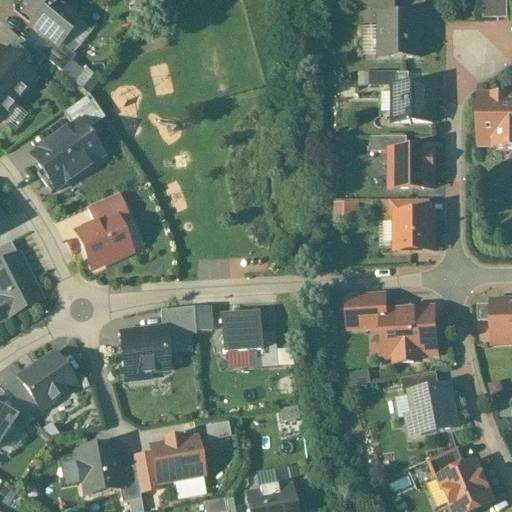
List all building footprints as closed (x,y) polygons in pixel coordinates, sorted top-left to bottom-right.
[(19,0),(41,18),(56,0),(19,0)] [(41,18),(32,29),(49,43),(57,50),(60,46),(81,21),(56,0),(41,18)] [(395,0),(358,0),(357,7),(393,14),(395,0)] [(509,17),(507,0),(481,0),(482,18),(509,17)] [(420,19),(379,19),(379,59),(420,59),(420,19)] [(20,40),(6,58),(30,78),(45,61),(39,56),(20,40)] [(49,43),(39,56),(45,61),(62,75),(76,59),(60,46),(57,50),(49,43)] [(0,52),(0,124),(35,82),(30,78),(6,58),(0,52)] [(384,75),(368,75),(368,89),(384,89),(384,75)] [(408,75),(384,75),(384,89),(394,89),(408,89),(408,75)] [(408,89),(394,89),(394,125),(432,125),(432,89),(408,89)] [(511,98),(478,98),(478,148),(493,148),(493,151),(511,151),(511,98)] [(82,124),(33,157),(56,191),(105,157),(82,124)] [(406,139),(370,139),(370,154),(390,154),(390,153),(406,153),(406,139)] [(406,153),(390,153),(390,154),(390,191),(432,190),(432,171),(429,171),(429,153),(406,153)] [(335,201),(335,222),(360,222),(360,201),(335,201)] [(426,202),(400,202),(400,216),(426,216),(426,202)] [(400,216),(396,217),(396,252),(432,252),(431,216),(426,216),(400,216)] [(115,218),(75,235),(92,274),(132,257),(115,218)] [(389,248),(389,220),(379,220),(380,248),(389,248)] [(10,244),(0,249),(0,265),(17,257),(10,244)] [(0,265),(0,322),(40,302),(17,257),(0,265)] [(431,311),(384,314),(383,298),(347,300),(349,331),(383,329),(384,351),(394,350),(395,362),(398,362),(400,365),(413,364),(415,361),(419,361),(418,358),(434,357),(431,311)] [(511,303),(491,304),(491,306),(477,307),(477,323),(491,323),(492,346),(511,345),(511,303)] [(165,339),(195,336),(194,311),(159,314),(162,332),(164,332),(165,339)] [(257,318),(219,320),(222,356),(259,353),(257,318)] [(162,332),(120,337),(126,384),(150,381),(149,376),(169,373),(165,339),(164,332),(162,332)] [(55,356),(18,381),(39,412),(76,387),(55,356)] [(275,357),(259,358),(260,370),(276,369),(275,357)] [(343,374),(343,385),(369,384),(368,373),(343,374)] [(448,390),(411,397),(415,418),(407,420),(410,437),(455,429),(448,390)] [(0,443),(12,425),(14,422),(13,421),(0,412),(0,443)] [(22,412),(13,421),(14,422),(12,425),(22,435),(33,423),(22,412)] [(180,440),(163,443),(164,444),(164,447),(150,449),(151,456),(156,487),(158,486),(202,478),(195,441),(180,444),(180,442),(180,441),(180,440)] [(113,448),(77,454),(79,468),(77,468),(80,485),(82,485),(85,498),(119,492),(121,492),(117,473),(113,448)] [(458,449),(426,463),(434,483),(438,481),(438,479),(466,467),(458,449)] [(151,456),(132,459),(134,469),(139,495),(159,491),(158,486),(156,487),(151,456)] [(475,463),(466,467),(438,479),(438,481),(451,511),(478,511),(477,510),(493,504),(475,463)] [(134,469),(117,473),(121,492),(119,492),(122,506),(140,502),(139,495),(134,469)] [(293,511),(289,489),(276,491),(275,487),(258,491),(259,494),(246,497),(248,511),(293,511)]
